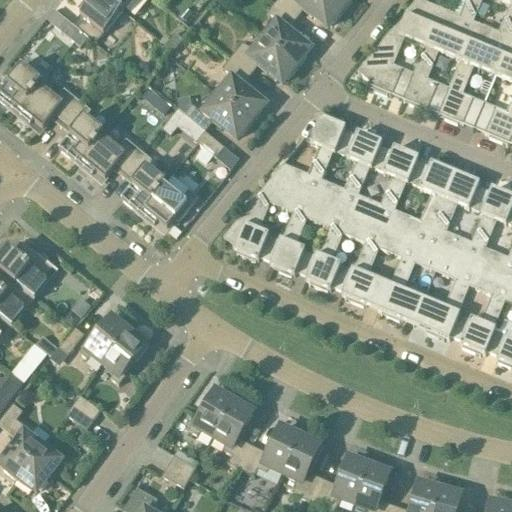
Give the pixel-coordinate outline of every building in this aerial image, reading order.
[(91,0),(74,28),(69,25),(61,35),(81,50),(89,41),(96,47),(123,14),(104,0),(91,0)] [(104,0),(123,14),(134,0),(104,0)] [(334,26),(345,15),(326,0),(291,0),(290,1),(288,0),(280,0),(276,5),(296,21),(305,10),(328,29),(332,24),(334,26)] [(326,0),(345,15),(352,3),(351,2),(351,0),(326,0)] [(468,0),(460,19),(418,2),(405,18),(434,30),(468,44),(475,26),(473,25),(483,0),(468,0)] [(468,44),(470,45),(504,59),(511,38),(511,0),(491,0),(510,8),(499,35),(475,26),(468,44)] [(269,28),(272,33),(264,42),(300,71),(307,58),(305,57),(310,52),(286,33),(296,21),(276,5),(268,15),(275,20),(269,28)] [(405,18),(358,75),(369,84),(368,87),(393,98),(395,94),(405,98),(414,76),(394,68),(404,40),(425,49),(414,76),(426,49),(434,30),(405,18)] [(428,112),(430,108),(440,113),(449,91),(428,82),(439,55),(460,64),(461,64),(462,64),(470,45),(468,44),(434,30),(426,49),(414,76),(405,98),(403,102),(428,112)] [(175,36),(165,49),(173,55),(183,42),(175,36)] [(256,52),(243,46),(231,61),(250,77),(259,66),(283,85),(287,80),(288,81),(300,71),(264,42),(256,52)] [(463,127),(465,123),(476,128),(485,106),(463,97),(474,70),(496,79),(505,59),(504,59),(470,45),(462,64),(461,64),(460,64),(449,91),(440,113),(438,117),(463,127)] [(511,62),(505,59),(496,79),(511,86),(511,101),(507,115),(485,106),(476,128),(487,132),(485,136),(510,146),(511,142),(511,140),(511,62)] [(227,89),(219,98),(254,127),(262,114),(260,113),(264,108),(241,89),(250,77),(231,61),(223,71),(229,76),(223,84),(227,89)] [(10,79),(0,91),(0,103),(16,117),(41,85),(22,70),(13,82),(10,79)] [(42,86),(41,85),(16,117),(31,128),(34,124),(44,132),(55,117),(64,125),(81,105),(64,92),(57,101),(40,88),(42,86)] [(243,137),(254,127),(219,98),(211,108),(206,106),(200,113),(193,108),(185,117),(205,133),(214,122),(237,141),(241,135),(243,137)] [(74,133),(59,151),(78,166),(104,135),(85,121),(91,113),(81,105),(64,125),(74,133)] [(300,195),(316,202),(324,184),(322,183),(333,155),(335,156),(336,156),(345,134),(346,130),(321,120),(310,146),(320,150),(308,178),(284,168),(271,183),(300,195)] [(149,149),(165,161),(182,137),(166,126),(149,149)] [(225,150),(205,134),(197,144),(217,160),(225,150)] [(336,210),(353,217),(360,199),(358,198),(369,170),(372,171),(381,149),(383,146),(358,135),(356,138),(345,134),(336,156),(347,160),(347,161),(356,165),(344,193),(324,184),(316,202),(336,210)] [(104,136),(104,135),(78,166),(93,178),(96,174),(106,182),(117,167),(127,175),(143,155),(127,142),(119,151),(102,138),(104,136)] [(409,186),(418,164),(419,161),(394,150),(393,154),(381,149),(372,171),(384,176),(392,180),(381,208),(360,199),(353,217),(372,225),(389,232),(397,214),(395,213),(406,186),(408,187),(409,186)] [(136,183),(121,201),(141,217),(166,185),(174,175),(155,161),(153,163),(143,155),(127,175),(136,183)] [(389,232),(408,240),(426,248),(456,176),(431,166),(430,169),(418,164),(409,186),(421,191),(420,192),(432,196),(420,224),(397,214),(389,232)] [(181,201),(165,188),(174,176),(174,175),(166,185),(141,217),(155,228),(159,224),(168,232),(176,222),(179,224),(199,200),(189,192),(181,201)] [(443,255),(462,263),(470,244),(447,235),(457,207),(469,212),(469,211),(482,216),(491,195),(478,190),(480,186),(456,176),(426,248),(443,255)] [(271,183),(225,240),(235,249),(234,253),(259,263),(260,259),(272,264),(280,244),(268,239),(269,237),(259,233),(270,206),(294,216),(294,215),(292,215),(300,195),(271,183)] [(511,199),(492,191),(491,195),(482,216),(481,217),(483,218),(472,245),(470,244),(462,263),(479,270),(498,278),(506,260),(486,251),(497,223),(511,229),(511,199)] [(330,230),(328,230),(336,210),(316,202),(300,195),(292,215),(294,215),(294,216),(283,243),(281,242),(280,244),(272,264),(270,268),(295,278),(296,274),(308,278),(316,259),(305,254),(306,252),(297,248),(307,222),(330,231),(330,230)] [(343,293),(352,274),(340,269),(341,267),(333,263),(343,237),(365,246),(362,256),(366,245),(364,244),(372,225),(353,217),(336,210),(328,230),(330,230),(330,231),(319,258),(317,257),(316,259),(308,278),(306,283),(331,293),(332,289),(343,293)] [(402,260),(400,259),(408,240),(389,232),(372,225),(364,244),(366,245),(362,256),(355,273),(352,272),(352,274),(343,293),(342,298),(366,308),(368,304),(379,308),(388,287),(369,278),(380,252),(401,261),(402,260)] [(415,267),(435,275),(443,255),(426,248),(408,240),(400,259),(402,260),(401,261),(390,288),(388,287),(379,308),(378,313),(413,328),(424,302),(404,293),(415,267)] [(16,256),(9,251),(0,262),(0,272),(36,301),(59,273),(25,245),(16,256)] [(511,251),(508,261),(506,260),(498,278),(511,283),(511,251)] [(413,328),(449,342),(451,338),(459,319),(460,317),(458,316),(469,289),(469,288),(471,289),(479,270),(462,263),(443,255),(435,275),(456,283),(444,310),(424,302),(413,328)] [(459,319),(451,338),(462,343),(460,347),(485,357),(487,353),(495,333),(496,332),(494,331),(505,304),(505,303),(507,304),(511,292),(511,283),(498,278),(479,270),(471,289),(469,288),(469,289),(491,298),(481,325),(471,321),(470,323),(459,319)] [(0,318),(13,329),(36,301),(0,272),(0,273),(2,275),(0,277),(0,318)] [(506,338),(495,333),(487,353),(498,358),(496,362),(511,368),(511,292),(507,304),(505,303),(505,304),(511,306),(511,338),(507,336),(506,338)] [(88,361),(93,358),(104,366),(129,334),(123,329),(124,327),(113,317),(97,337),(99,339),(94,345),(90,342),(80,355),(88,361)] [(0,345),(13,329),(0,318),(0,345)] [(86,338),(76,330),(60,350),(70,357),(86,338)] [(136,340),(129,334),(104,366),(115,375),(112,381),(120,387),(131,374),(127,371),(132,366),(134,367),(150,347),(138,338),(136,340)] [(39,368),(46,358),(35,349),(27,358),(39,368)] [(0,391),(0,411),(2,413),(23,386),(12,377),(0,391)] [(199,437),(203,433),(213,439),(236,404),(228,400),(229,398),(216,390),(202,411),(204,413),(200,419),(198,418),(190,432),(199,437)] [(82,398),(75,408),(95,423),(102,413),(82,398)] [(254,415),(236,404),(213,439),(227,447),(225,453),(234,457),(229,465),(242,472),(254,449),(239,441),(254,415)] [(4,471),(18,484),(44,449),(32,441),(35,435),(18,423),(25,414),(15,407),(0,425),(0,427),(21,443),(2,467),(6,470),(4,471)] [(88,432),(95,423),(75,408),(68,418),(88,432)] [(268,475),(271,470),(284,476),(302,439),(282,430),(269,457),(254,449),(242,472),(255,479),(259,471),(268,475)] [(293,497),(314,505),(324,482),(308,475),(311,469),(313,470),(324,447),(310,440),(309,443),(302,439),(284,476),(297,482),(293,497)] [(60,454),(55,458),(44,449),(18,484),(33,493),(35,491),(38,494),(56,470),(59,472),(68,460),(60,454)] [(197,470),(176,457),(170,468),(191,480),(197,470)] [(329,511),(335,511),(343,502),(356,507),(370,468),(362,465),(363,463),(349,457),(340,481),(342,482),(340,489),(324,482),(314,505),(329,511)] [(164,478),(185,491),(191,480),(170,468),(164,478)] [(380,504),(390,475),(370,468),(356,507),(369,511),(368,511),(394,511),(396,509),(380,504)] [(421,486),(413,511),(403,511),(396,509),(394,511),(435,511),(441,491),(421,486)] [(155,511),(156,511),(157,503),(137,491),(124,511),(155,511)] [(457,511),(461,497),(441,491),(435,511),(457,511)]
